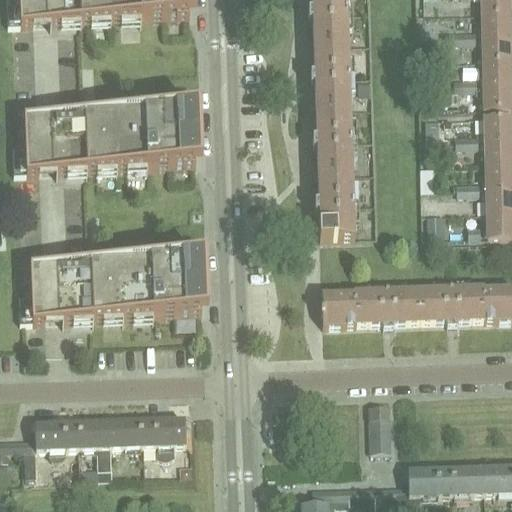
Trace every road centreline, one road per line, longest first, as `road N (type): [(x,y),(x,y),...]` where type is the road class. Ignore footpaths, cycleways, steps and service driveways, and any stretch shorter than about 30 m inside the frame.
road 1 (unclassified): [(236,386),(220,0)]
road 2 (unclassified): [(511,376),(236,386)]
road 3 (residential): [(0,395),(236,386)]
road 4 (unclassified): [(241,511),(236,386)]
